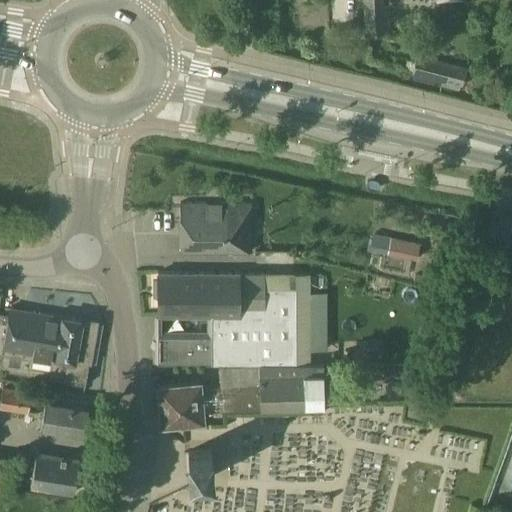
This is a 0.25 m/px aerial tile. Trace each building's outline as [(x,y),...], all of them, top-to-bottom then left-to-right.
[(363,0),(366,35),(385,33),(383,0),(363,0)] [(416,54),(412,73),(462,86),(467,68),(416,54)] [(252,202),(181,202),(181,251),(247,251),(246,250),(253,251),(252,202)] [(495,229),(511,233),(511,216),(499,213),(495,229)] [(218,362),(296,362),(311,362),(311,274),(265,274),(265,273),(158,273),(158,314),(211,314),(211,335),(158,335),(158,362),(206,363),(218,362)] [(97,321),(62,315),(62,316),(10,307),(9,313),(0,311),(0,374),(1,369),(86,383),(90,362),(97,321)] [(324,362),(311,362),(296,362),(218,362),(220,383),(200,385),(199,380),(158,383),(162,422),(203,418),(203,411),(260,407),(260,408),(271,408),(324,405),(324,404),(377,401),(376,385),(324,388),(324,362)] [(32,391),(3,386),(0,402),(0,407),(28,412),(32,391)] [(46,395),(41,428),(83,436),(89,403),(46,395)] [(407,414),(422,417),(424,408),(409,405),(407,414)] [(211,449),(187,450),(188,477),(213,475),(211,449)] [(31,487),(74,494),(80,457),(37,450),(31,487)]
